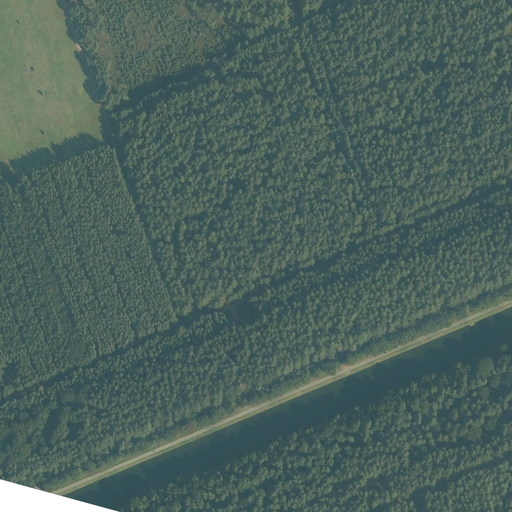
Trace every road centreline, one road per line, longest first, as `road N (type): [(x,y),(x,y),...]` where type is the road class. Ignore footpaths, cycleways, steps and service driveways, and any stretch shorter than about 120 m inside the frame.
road 1 (track): [(0,405),(511,186)]
road 2 (track): [(122,511),(511,347)]
road 3 (track): [(511,175),(177,317)]
road 4 (track): [(177,330),(64,0)]
road 5 (track): [(353,0),(105,117)]
